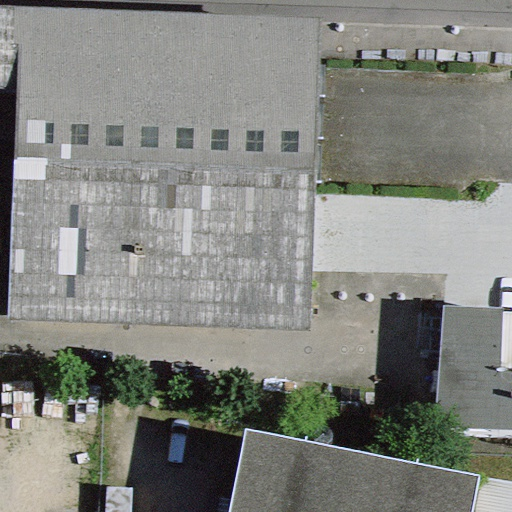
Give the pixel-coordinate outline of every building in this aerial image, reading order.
[(310,319),(320,60),(179,54),(0,47),(0,138),(17,139),(11,308),(310,319)] [(436,413),(435,434),(437,434),(511,437),(511,377),(502,378),(504,316),(445,312),(444,318),(436,413)] [(511,315),(504,316),(502,378),(511,377),(511,315)] [(436,413),(444,318),(418,316),(411,411),(436,413)] [(435,434),(436,413),(411,411),(409,443),(436,444),(437,434),(435,434)] [(474,511),(479,489),(246,443),(232,511),(474,511)] [(511,511),(511,491),(480,485),(479,489),(474,511),(511,511)]
